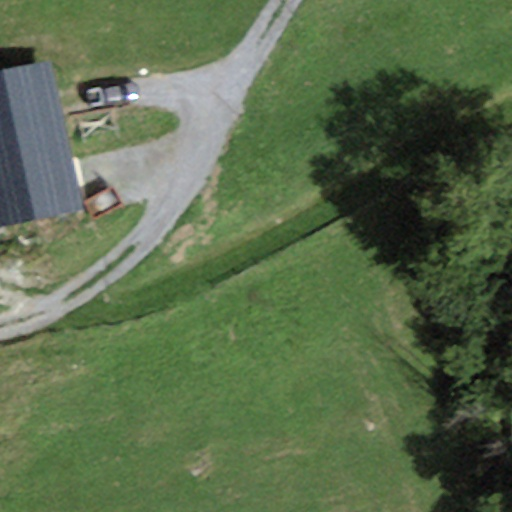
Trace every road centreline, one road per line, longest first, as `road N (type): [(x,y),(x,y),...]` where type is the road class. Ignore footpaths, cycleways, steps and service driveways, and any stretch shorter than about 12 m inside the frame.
road 1 (track): [(5,327),(155,296),(511,121)]
road 2 (track): [(0,328),(75,294),(147,232),(288,0)]
